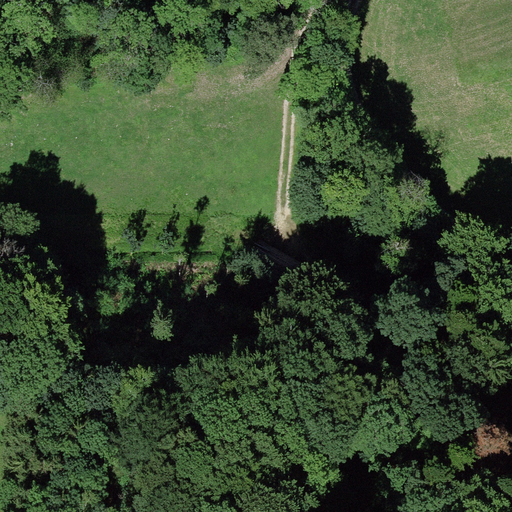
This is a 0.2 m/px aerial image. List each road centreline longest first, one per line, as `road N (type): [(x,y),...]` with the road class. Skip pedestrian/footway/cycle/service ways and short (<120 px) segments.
road 1 (track): [(321,0),(294,51),(285,135),(287,284),(342,427)]
road 2 (track): [(511,265),(449,227),(366,133),(346,100),(342,74),(351,0)]
